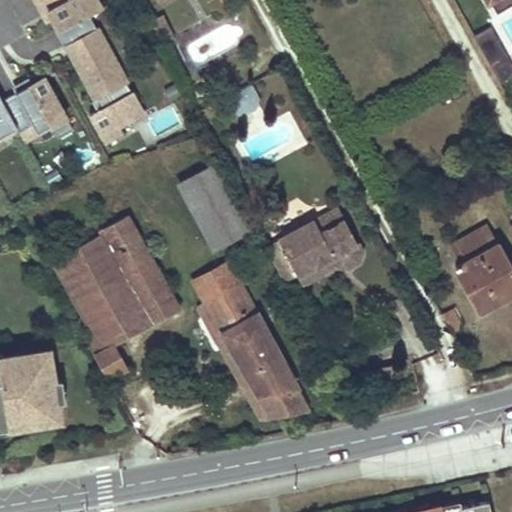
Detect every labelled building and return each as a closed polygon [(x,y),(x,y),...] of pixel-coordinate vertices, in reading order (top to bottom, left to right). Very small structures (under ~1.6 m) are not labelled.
[(9,0),(19,25),(40,17),(33,0),(9,0)] [(103,8),(98,0),(40,0),(37,2),(45,17),(54,12),(58,18),(54,20),(60,32),(90,16),(103,8)] [(58,18),(54,12),(45,17),(49,23),(54,20),(58,18)] [(130,84),(100,30),(98,30),(90,16),(60,32),(57,34),(66,48),(73,44),(103,98),(94,103),(99,113),(92,117),(103,138),(146,114),(135,93),(133,94),(128,85),(130,84)] [(169,38),(159,19),(148,25),(158,45),(169,38)] [(75,132),(53,92),(55,91),(45,72),(26,82),(29,88),(17,95),(4,102),(19,130),(21,134),(35,126),(39,135),(53,127),(60,140),(75,132)] [(29,88),(26,82),(14,89),(17,95),(29,88)] [(260,98),(251,82),(228,94),(236,109),(242,112),(258,103),(260,98)] [(0,140),(19,130),(4,102),(0,94),(0,140)] [(245,229),(214,167),(179,185),(211,247),(245,229)] [(171,296),(143,246),(115,196),(95,206),(107,229),(98,234),(100,237),(53,261),(95,337),(87,340),(109,380),(127,370),(113,343),(154,322),(147,309),(171,296)] [(349,221),(341,207),(317,219),(325,234),(349,221)] [(325,234),(317,219),(267,247),(286,283),(300,275),(334,256),(339,268),(351,269),(364,262),(366,251),(349,221),(325,234)] [(500,303),(499,301),(498,300),(511,292),(511,272),(497,244),(489,229),(450,249),(459,265),(455,267),(480,314),(500,303)] [(339,268),(334,256),(300,275),(305,285),(339,268)] [(227,261),(193,280),(205,301),(239,282),(227,261)] [(216,340),(220,338),(223,337),(267,418),(307,412),(239,282),(205,301),(198,304),(216,340)] [(154,322),(178,309),(171,296),(147,309),(154,322)] [(0,425),(1,432),(6,432),(32,427),(31,423),(29,410),(56,406),(67,404),(63,381),(56,382),(51,354),(20,359),(19,356),(3,359),(0,359),(0,425)] [(29,410),(31,423),(58,418),(56,406),(29,410)] [(490,511),(488,500),(461,506),(459,500),(430,507),(430,511),(415,511),(415,510),(406,511),(490,511)]
